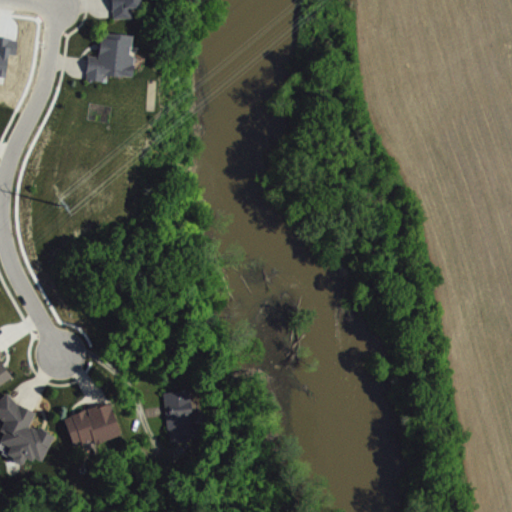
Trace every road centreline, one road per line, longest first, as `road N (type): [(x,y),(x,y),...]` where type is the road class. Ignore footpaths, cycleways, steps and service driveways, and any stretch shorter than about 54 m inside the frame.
road 1 (residential): [(48,5),(42,84),(8,156),(0,216)]
road 2 (residential): [(0,231),(57,352)]
